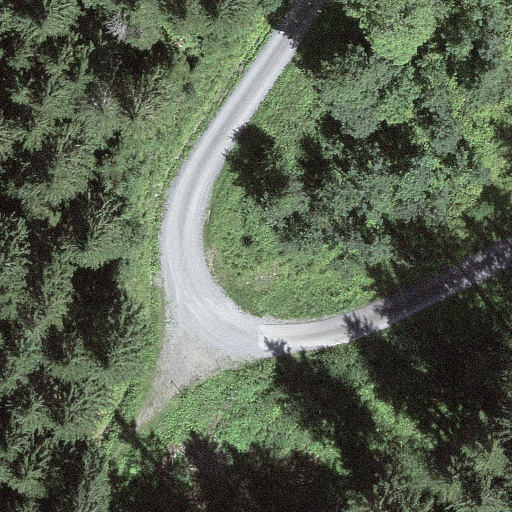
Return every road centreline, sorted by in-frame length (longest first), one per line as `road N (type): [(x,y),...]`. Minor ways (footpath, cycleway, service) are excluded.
road 1 (track): [(199,315),(185,282),(183,238),(194,191),(218,137),(310,0)]
road 2 (track): [(511,245),(343,328),(283,337),(239,333),(199,315)]
